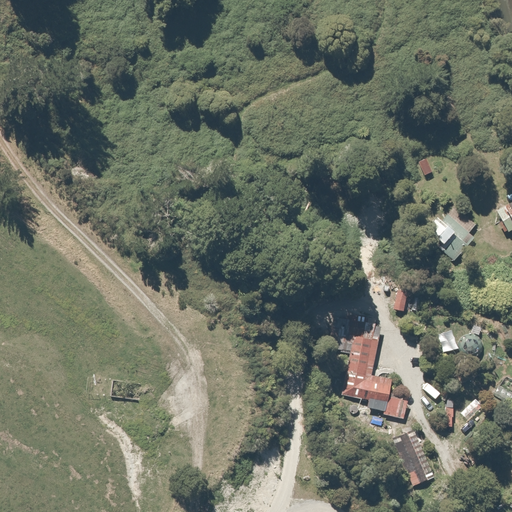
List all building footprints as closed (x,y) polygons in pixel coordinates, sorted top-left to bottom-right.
[(453,93),(436,98),(448,139),(465,134),(453,93)] [(426,157),(416,162),(424,178),(434,173),(426,157)] [(511,228),(511,198),(493,209),(506,232),(511,228)] [(454,206),(452,207),(440,221),(436,217),(419,236),(449,263),(473,237),(467,232),(474,224),(454,206)] [(406,294),(395,291),(392,309),(402,311),(406,294)] [(371,373),(379,328),(380,325),(362,322),(361,332),(331,326),(327,346),(348,350),(339,395),(383,403),(381,414),(402,418),(406,396),(390,393),(393,378),(371,373)] [(472,333),(467,322),(447,331),(452,342),(472,333)] [(448,341),(435,345),(438,355),(451,351),(448,341)] [(414,428),(390,438),(409,486),(433,477),(414,428)]
